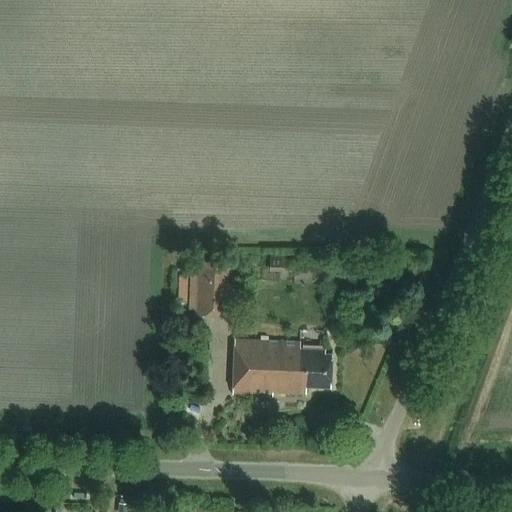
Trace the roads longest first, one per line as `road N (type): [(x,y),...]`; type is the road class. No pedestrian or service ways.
road 1 (unclassified): [(369,476),(511,119)]
road 2 (unclassified): [(369,476),(0,466)]
road 3 (unclassified): [(511,481),(369,476)]
